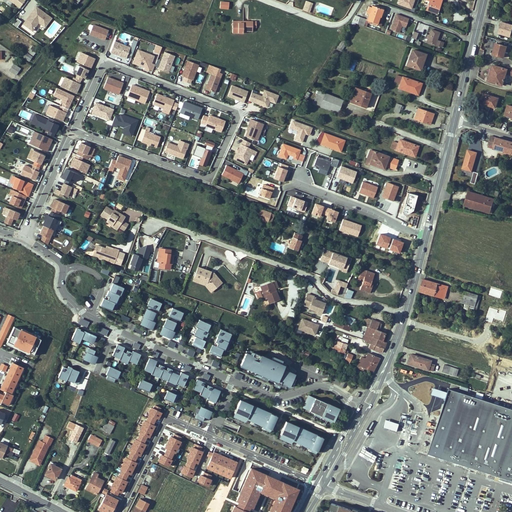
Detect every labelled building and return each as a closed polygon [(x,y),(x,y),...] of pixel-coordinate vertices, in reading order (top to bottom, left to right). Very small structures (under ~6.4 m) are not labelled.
[(415,0),(400,0),(398,5),(412,10),(415,0)] [(439,7),(441,0),(427,0),(429,1),(426,10),(435,13),(438,6),(439,7)] [(229,2),(221,1),(220,9),(228,10),(229,2)] [(379,16),(382,10),(383,10),(383,9),(372,6),(372,7),(369,6),(367,13),(369,14),(367,20),(369,21),(373,22),(377,23),(379,17),(380,17),(379,16)] [(45,27),(51,18),(36,7),(33,11),(34,11),(31,15),(32,16),(32,17),(29,15),(23,24),(32,31),(38,22),(45,27)] [(407,27),(410,19),(397,14),(391,30),(400,33),(403,26),(407,27)] [(357,24),(360,17),(356,15),(351,22),(356,23),(357,24)] [(364,26),(366,19),(360,17),(357,24),(364,26)] [(17,28),(21,21),(17,18),(13,25),(17,28)] [(257,21),(232,21),(232,35),(243,35),(243,32),(253,33),(253,29),(257,29),(257,21)] [(510,36),(511,28),(511,24),(502,22),(499,32),(506,34),(505,35),(510,36)] [(105,40),(108,31),(93,25),(89,34),(105,40)] [(344,43),(354,26),(350,25),(340,41),(344,43)] [(437,40),(439,33),(431,30),(429,35),(426,34),(425,38),(428,39),(426,42),(442,48),(444,42),(437,40)] [(126,58),(130,48),(114,41),(110,52),(126,58)] [(341,51),(346,44),(344,43),(340,41),(336,49),(341,51)] [(503,58),(507,46),(496,43),(494,48),(495,48),(493,55),(503,58)] [(33,56),(38,49),(33,46),(28,52),(33,56)] [(151,64),(154,57),(138,50),(133,64),(142,67),(143,65),(145,66),(144,68),(143,70),(148,72),(149,70),(151,64)] [(418,63),(420,58),(424,59),(425,54),(412,50),(407,65),(420,70),(422,64),(418,63)] [(76,61),(90,68),(94,59),(80,52),(76,61)] [(175,56),(164,52),(158,69),(169,73),(170,72),(171,66),(175,56)] [(347,68),(353,70),(357,60),(351,58),(347,68)] [(193,81),(199,65),(188,61),(182,76),(193,81)] [(16,75),(20,68),(14,64),(9,70),(16,75)] [(502,85),(506,73),(511,75),(511,68),(507,67),(507,69),(493,65),(491,70),(494,71),(490,81),(502,85)] [(84,78),(88,70),(80,66),(76,74),(84,78)] [(215,93),(221,78),(211,74),(206,89),(215,93)] [(400,84),(403,77),(397,75),(394,82),(400,84)] [(81,85),(65,77),(60,87),(76,95),(81,85)] [(119,95),(123,83),(119,81),(119,83),(113,81),(114,79),(108,77),(103,89),(119,95)] [(420,88),(422,84),(403,77),(400,84),(399,88),(416,94),(418,88),(420,88)] [(145,104),(149,92),(132,85),(127,97),(145,104)] [(244,102),(248,92),(232,85),(227,96),(234,98),(234,97),(240,99),(240,101),(244,102)] [(61,107),(68,110),(75,96),(57,88),(53,96),(62,100),(61,103),(63,104),(61,107)] [(366,107),(371,94),(371,93),(370,93),(367,92),(355,88),(350,102),(365,108),(366,107)] [(267,109),(270,102),(276,104),(279,96),(265,90),(262,97),(252,93),(249,102),(267,109)] [(338,113),(343,100),(319,91),(314,103),(338,113)] [(495,108),(498,98),(483,93),(480,103),(495,108)] [(170,111),(174,101),(165,97),(165,98),(163,97),(157,94),(153,105),(170,111)] [(198,120),(202,109),(184,102),(180,113),(198,120)] [(110,121),(114,110),(96,104),(92,114),(110,121)] [(45,115),(62,123),(68,110),(61,107),(60,106),(59,110),(49,106),(45,115)] [(430,124),(434,114),(418,108),(418,109),(416,113),(414,119),(430,124)] [(58,127),(59,123),(49,118),(48,120),(35,114),(31,123),(49,131),(50,132),(52,128),(54,129),(57,128),(58,127)] [(137,121),(120,114),(120,117),(117,125),(124,127),(127,128),(126,131),(133,133),(137,121)] [(120,117),(115,115),(111,125),(116,127),(120,117)] [(221,132),(225,121),(218,119),(218,120),(216,119),(217,118),(209,115),(208,117),(203,115),(201,122),(206,124),(205,126),(221,132)] [(258,141),(264,123),(251,118),(247,128),(248,128),(248,130),(245,136),(258,141)] [(295,140),(302,142),(305,134),(309,135),(312,128),(292,121),(290,128),(298,131),(295,140)] [(9,125),(5,134),(11,136),(14,127),(9,125)] [(127,128),(124,127),(122,133),(131,137),(133,133),(126,131),(127,128)] [(157,147),(160,137),(149,133),(149,131),(145,130),(141,141),(148,144),(150,145),(157,147)] [(50,144),(44,142),(46,137),(35,132),(33,136),(37,138),(36,141),(32,139),(30,144),(47,152),(50,144)] [(321,144),(342,151),(346,139),(325,132),(321,144)] [(494,142),(496,136),(491,135),(488,144),(493,146),(494,142)] [(511,153),(511,140),(496,136),(493,148),(511,153)] [(416,157),(420,145),(400,138),(396,150),(416,157)] [(212,148),(214,143),(205,139),(203,144),(212,148)] [(183,158),(189,144),(180,140),(178,146),(171,144),(168,153),(183,158)] [(86,155),(90,147),(80,142),(78,147),(78,149),(77,148),(76,150),(78,151),(86,155)] [(253,162),(258,151),(242,143),(234,158),(247,165),(249,160),(253,162)] [(302,149),(283,143),(278,156),(287,159),(289,155),(294,156),(293,158),(297,159),(302,149)] [(205,167),(211,152),(204,150),(204,149),(194,145),(191,154),(200,158),(198,164),(205,167)] [(385,169),(390,155),(371,148),(366,162),(385,169)] [(478,151),(468,148),(461,173),(472,176),(478,151)] [(40,164),(44,155),(34,150),(30,159),(40,164)] [(86,155),(78,151),(77,155),(82,157),(87,159),(89,156),(86,155)] [(80,161),(82,157),(77,155),(75,154),(73,158),(72,158),(68,166),(86,174),(90,165),(80,161)] [(128,171),(132,161),(118,156),(116,161),(112,159),(110,166),(114,168),(115,167),(128,171)] [(318,156),(315,165),(329,170),(331,164),(337,166),(340,159),(333,157),(332,161),(318,156)] [(362,168),(343,161),(342,163),(361,171),(362,168)] [(34,180),(39,168),(32,165),(31,169),(23,165),(20,173),(34,180)] [(239,183),(243,174),(246,175),(248,171),(241,168),(239,171),(226,165),(221,175),(239,183)] [(358,171),(342,165),(337,176),(353,182),(358,171)] [(278,166),(274,178),(283,181),(288,169),(278,166)] [(81,179),(83,175),(66,167),(62,177),(65,179),(63,183),(71,186),(74,179),(77,180),(81,179)] [(27,196),(33,183),(12,174),(9,181),(11,182),(10,185),(17,189),(16,191),(25,196),(26,196),(27,196)] [(363,180),(359,192),(374,198),(378,186),(363,180)] [(398,186),(387,182),(382,197),(393,201),(398,186)] [(71,186),(63,183),(60,191),(56,189),(55,193),(63,197),(64,194),(67,196),(67,195),(71,196),(73,191),(77,192),(78,189),(71,186)] [(262,187),(259,194),(270,198),(273,191),(262,187)] [(26,196),(25,196),(16,191),(10,189),(8,194),(10,195),(7,201),(20,208),(26,196)] [(490,213),(495,198),(469,190),(464,205),(490,213)] [(406,203),(414,204),(416,196),(408,194),(406,203)] [(309,201),(292,195),(287,205),(305,212),(309,201)] [(66,214),(70,206),(55,199),(51,207),(53,208),(51,212),(58,215),(59,211),(66,214)] [(315,202),(312,213),(313,214),(312,216),(318,218),(319,216),(321,216),(324,205),(315,202)] [(334,221),(335,222),(339,211),(325,205),(322,213),(328,215),(326,218),(328,219),(327,222),(332,224),(334,221)] [(113,216),(111,214),(113,211),(106,206),(101,215),(108,219),(106,221),(112,225),(113,224),(119,227),(123,221),(125,217),(120,213),(118,216),(114,214),(113,216)] [(17,220),(19,213),(5,207),(2,214),(7,216),(4,223),(10,225),(13,218),(17,220)] [(272,223),(275,213),(258,207),(255,216),(272,223)] [(350,209),(344,207),(341,215),(347,217),(350,209)] [(362,225),(344,218),(339,230),(342,231),(341,234),(349,236),(350,234),(358,236),(362,225)] [(124,230),(128,224),(123,221),(119,227),(124,230)] [(51,238),(54,230),(43,225),(39,233),(43,235),(41,240),(48,245),(51,238)] [(298,250),(303,240),(293,236),(289,247),(298,250)] [(80,247),(84,250),(89,242),(85,239),(80,247)] [(139,255),(135,253),(131,263),(133,264),(131,268),(138,271),(142,260),(149,257),(151,250),(148,244),(140,248),(142,253),(139,255)] [(115,260),(118,252),(119,250),(115,249),(114,250),(108,248),(108,249),(106,248),(97,245),(93,255),(98,257),(102,258),(120,265),(122,262),(115,260)] [(347,271),(353,259),(324,246),(319,259),(347,271)] [(169,263),(170,255),(170,250),(159,248),(158,259),(157,262),(160,262),(159,268),(170,269),(171,263),(169,263)] [(122,262),(124,254),(118,252),(115,260),(122,262)] [(107,275),(110,269),(101,266),(99,272),(107,275)] [(222,283),(214,273),(213,274),(210,273),(211,272),(198,267),(194,277),(203,281),(206,282),(206,280),(214,289),(222,283)] [(373,280),(375,272),(362,268),(358,280),(363,282),(360,289),(370,293),(374,281),(373,280)] [(206,282),(203,281),(194,277),(193,281),(205,285),(211,292),(214,289),(206,280),(206,282)] [(424,278),(420,291),(446,299),(450,285),(424,278)] [(347,287),(348,282),(338,279),(335,289),(333,288),(331,292),(337,294),(341,285),(347,287)] [(281,298),(274,280),(261,285),(265,298),(267,298),(270,303),(281,298)] [(119,295),(123,287),(112,283),(111,285),(112,285),(109,291),(119,295)] [(345,297),(348,288),(341,285),(338,295),(345,297)] [(352,298),(354,291),(348,288),(345,297),(352,298)] [(359,298),(361,291),(358,290),(357,292),(354,291),(354,292),(352,297),(359,298)] [(477,310),(482,295),(465,290),(461,302),(466,304),(464,309),(468,310),(469,307),(477,310)] [(116,303),(119,295),(109,291),(108,291),(105,299),(114,303),(115,303),(116,303)] [(321,314),(326,302),(314,297),(315,295),(308,293),(303,305),(310,307),(309,308),(317,311),(316,313),(321,314)] [(112,307),(114,303),(105,299),(104,298),(100,305),(112,310),(113,308),(112,307)] [(158,310),(161,303),(151,298),(149,303),(148,303),(147,305),(149,306),(154,309),(158,310)] [(179,320),(182,312),(172,308),(170,313),(169,313),(168,315),(172,317),(177,320),(179,320)] [(294,317),(297,310),(291,308),(289,315),(294,317)] [(154,321),(157,313),(153,312),(148,309),(147,309),(143,317),(144,317),(145,317),(154,321)] [(353,324),(356,318),(338,311),(336,317),(353,324)] [(10,326),(14,317),(8,314),(4,323),(10,326)] [(384,341),(387,331),(381,329),(383,322),(366,316),(363,324),(368,326),(363,341),(371,344),(369,347),(383,353),(387,342),(384,341)] [(152,329),(155,322),(154,321),(145,317),(143,322),(142,321),(140,324),(152,329)] [(316,335),(320,324),(302,317),(298,328),(316,335)] [(87,328),(89,322),(80,318),(78,324),(87,328)] [(173,331),(176,323),(171,320),(168,319),(167,322),(165,321),(163,326),(164,327),(173,331)] [(210,324),(199,319),(198,322),(199,323),(197,327),(197,328),(207,332),(210,324)] [(350,331),(352,325),(336,319),(335,320),(333,325),(350,331)] [(4,323),(0,331),(0,340),(3,342),(10,326),(4,323)] [(106,336),(109,331),(96,325),(94,331),(106,336)] [(142,335),(144,329),(135,325),(133,331),(142,335)] [(20,330),(14,327),(7,341),(18,347),(18,348),(25,351),(25,350),(29,352),(29,353),(33,355),(41,339),(31,335),(32,333),(21,328),(20,330)] [(171,339),(174,331),(173,331),(164,327),(162,331),(161,331),(160,334),(171,339)] [(205,340),(208,332),(207,332),(197,328),(194,336),(196,336),(205,340)] [(81,338),(84,332),(76,329),(71,340),(79,343),(81,338)] [(227,341),(230,333),(220,329),(218,335),(217,334),(216,337),(217,337),(227,341)] [(94,339),(96,336),(84,331),(84,332),(81,338),(92,343),(94,339)] [(203,346),(205,341),(205,340),(196,336),(192,344),(200,348),(201,345),(203,346)] [(225,350),(228,342),(227,341),(217,337),(214,345),(222,349),(223,349),(225,350)] [(347,349),(349,344),(335,339),(332,348),(348,354),(349,350),(347,349)] [(173,349),(176,343),(170,340),(167,346),(173,349)] [(138,350),(140,345),(134,342),(132,347),(138,350)] [(120,358),(124,349),(125,347),(117,344),(112,355),(115,356),(120,358)] [(222,349),(214,345),(212,344),(209,352),(220,357),(221,354),(220,353),(222,349)] [(94,364),(97,356),(93,355),(95,350),(87,347),(85,351),(87,352),(84,359),(94,364)] [(128,360),(132,352),(127,350),(124,349),(120,358),(120,359),(119,360),(127,363),(128,360)] [(193,357),(195,352),(189,349),(186,354),(193,357)] [(157,358),(159,353),(153,350),(150,355),(157,358)] [(136,364),(140,356),(137,354),(137,353),(133,351),(132,352),(128,360),(136,364)] [(293,378),(295,374),(284,370),(278,367),(280,361),(276,359),(275,362),(271,361),(265,358),(262,357),(262,356),(254,352),(252,355),(250,354),(246,352),(241,365),(248,368),(247,370),(247,371),(254,374),(255,373),(268,379),(275,381),(274,383),(275,383),(280,385),(284,387),(285,385),(289,386),(291,384),(293,378)] [(354,354),(349,352),(345,360),(350,363),(354,354)] [(373,372),(380,357),(368,352),(365,359),(361,357),(356,367),(363,371),(364,368),(373,372)] [(433,362),(434,359),(411,352),(408,364),(433,372),(436,363),(433,362)] [(284,370),(287,364),(282,362),(282,361),(273,357),(272,358),(271,361),(275,362),(276,359),(280,361),(278,367),(284,370)] [(152,372),(156,363),(157,361),(149,358),(144,369),(147,370),(152,372)] [(217,368),(219,362),(213,360),(211,365),(217,368)] [(0,402),(1,403),(2,402),(8,405),(13,395),(11,394),(23,368),(13,363),(9,369),(10,370),(6,376),(7,377),(3,383),(4,383),(0,389),(6,391),(4,396),(0,393),(0,402)] [(159,377),(164,367),(160,365),(160,364),(156,363),(152,372),(152,373),(151,374),(159,377)] [(189,373),(192,367),(185,364),(183,370),(189,373)] [(455,376),(457,369),(444,365),(442,372),(455,376)] [(72,368),(72,367),(68,366),(67,368),(63,366),(58,377),(66,381),(67,379),(72,368)] [(114,383),(119,371),(110,366),(109,366),(107,368),(108,369),(106,374),(108,375),(106,379),(114,383)] [(167,380),(172,370),(172,369),(164,366),(164,367),(159,377),(167,380)] [(78,385),(82,377),(77,375),(79,371),(72,368),(67,379),(71,381),(78,385)] [(176,382),(180,374),(172,370),(167,380),(175,384),(176,383),(176,382)] [(186,380),(188,375),(181,372),(180,374),(176,382),(181,384),(180,385),(183,386),(184,384),(186,380)] [(241,381),(243,375),(237,372),(234,378),(241,381)] [(208,381),(210,375),(204,373),(202,378),(208,381)] [(147,392),(151,384),(147,382),(145,381),(142,380),(140,379),(139,381),(140,382),(137,387),(147,392)] [(201,393),(205,385),(205,384),(201,382),(200,383),(197,382),(193,390),(201,393)] [(208,399),(213,389),(213,388),(205,385),(201,393),(200,396),(208,399)] [(216,403),(221,392),(219,391),(218,392),(213,389),(208,399),(216,403)] [(511,410),(450,390),(429,455),(511,482),(511,410)] [(175,403),(178,395),(175,394),(171,392),(168,391),(164,398),(175,403)] [(334,421),(339,409),(329,404),(325,402),(309,395),(303,408),(307,410),(310,411),(311,409),(313,410),(312,412),(313,412),(317,414),(320,415),(324,417),(325,418),(334,421)] [(276,416),(240,400),(234,413),(236,414),(240,415),(241,416),(245,418),(248,419),(251,420),(252,418),(253,419),(252,421),(253,421),(257,423),(260,424),(264,426),(265,426),(269,428),(271,429),(276,416)] [(227,415),(233,403),(227,401),(222,413),(227,415)] [(148,416),(146,420),(153,423),(155,420),(157,421),(160,415),(157,414),(159,410),(154,407),(152,411),(150,410),(147,416),(148,416)] [(210,420),(213,412),(209,411),(202,408),(199,415),(198,415),(196,419),(204,422),(206,418),(210,420)] [(11,419),(16,422),(19,415),(14,412),(11,419)] [(141,428),(140,429),(150,434),(153,428),(151,427),(153,423),(146,420),(144,424),(143,423),(141,428)] [(397,432),(399,424),(386,420),(383,428),(397,432)] [(73,430),(76,425),(69,421),(66,427),(73,430)] [(323,437),(286,421),(280,435),(282,435),(286,437),(287,438),(291,439),(294,441),(297,442),(297,440),(299,441),(298,443),(299,443),(303,445),(306,446),(310,447),(311,448),(315,450),(317,451),(323,437)] [(109,434),(114,426),(106,422),(102,430),(109,434)] [(50,433),(53,427),(46,424),(44,429),(50,433)] [(139,435),(137,439),(144,442),(146,438),(148,439),(150,434),(140,429),(138,434),(139,435)] [(98,446),(102,440),(95,436),(91,442),(98,446)] [(180,439),(173,436),(171,440),(169,439),(166,444),(177,449),(179,444),(178,443),(180,439)] [(108,454),(115,441),(113,440),(111,439),(104,452),(108,454)] [(131,446),(131,447),(141,452),(144,447),(142,446),(144,442),(137,439),(135,442),(134,442),(131,446)] [(41,460),(49,445),(39,440),(32,456),(41,460)] [(17,457),(19,451),(20,446),(14,444),(12,448),(0,442),(0,457),(2,458),(4,453),(9,456),(10,454),(17,457)] [(177,449),(166,444),(164,450),(166,451),(164,455),(171,458),(172,454),(174,455),(177,449)] [(200,449),(194,446),(192,450),(191,449),(188,455),(199,460),(201,454),(199,453),(200,449)] [(130,453),(128,457),(134,460),(136,457),(139,458),(141,452),(131,447),(128,453),(130,453)] [(377,457),(362,448),(359,455),(373,463),(377,457)] [(217,456),(212,454),(211,456),(210,460),(206,468),(212,470),(218,473),(223,475),(229,478),(235,464),(231,462),(229,467),(226,465),(228,461),(220,457),(218,462),(215,460),(217,456)] [(171,458),(164,455),(162,458),(160,457),(157,463),(167,468),(170,462),(169,462),(171,458)] [(199,460),(188,455),(186,461),(187,461),(185,465),(192,468),(194,464),(196,465),(199,460)] [(122,465),(122,466),(132,471),(135,465),(133,464),(134,460),(128,457),(126,461),(125,460),(122,465)] [(56,479),(61,469),(55,465),(55,464),(51,462),(45,473),(51,476),(51,477),(56,479)] [(147,475),(150,469),(142,465),(139,470),(147,475)] [(191,472),(192,468),(185,465),(184,469),(182,468),(180,474),(190,479),(193,473),(191,472)] [(120,472),(118,476),(125,479),(127,475),(129,476),(132,471),(122,466),(119,471),(120,472)] [(250,507),(252,508),(260,491),(275,498),(268,511),(284,511),(286,509),(287,506),(290,507),(298,489),(251,468),(241,490),(243,491),(242,495),(240,494),(236,501),(239,502),(250,507)] [(138,492),(142,484),(147,475),(139,470),(130,488),(138,492)] [(98,492),(103,481),(96,477),(98,474),(94,472),(91,479),(89,483),(86,489),(91,491),(92,489),(98,492)] [(210,477),(203,474),(201,478),(199,477),(196,483),(207,488),(209,482),(208,481),(210,477)] [(76,491),(80,483),(76,480),(77,478),(71,475),(70,478),(68,477),(64,485),(76,491)] [(113,483),(112,484),(123,489),(125,484),(123,483),(125,479),(118,476),(117,479),(115,479),(113,483)] [(123,489),(112,484),(110,490),(111,490),(109,494),(116,497),(118,494),(120,495),(123,489)] [(144,494),(148,487),(142,485),(138,492),(144,494)] [(105,496),(98,509),(103,511),(111,511),(116,502),(112,500),(110,504),(107,503),(109,498),(105,496)] [(144,511),(149,503),(140,498),(132,511),(144,511)] [(250,507),(239,502),(237,507),(248,511),(250,507)] [(357,511),(332,503),(329,511),(327,510),(326,511),(324,511),(325,511),(324,511),(357,511)]
